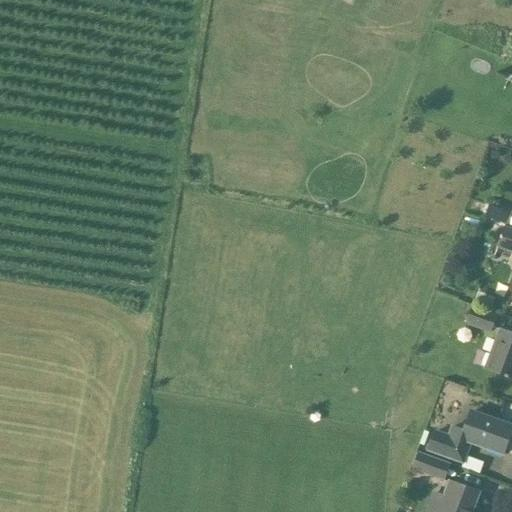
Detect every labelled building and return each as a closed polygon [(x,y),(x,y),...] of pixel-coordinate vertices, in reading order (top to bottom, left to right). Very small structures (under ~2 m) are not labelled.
[(497,247),(511,252),(511,228),(505,226),(497,247)] [(466,326),(492,335),(498,317),(473,308),(466,326)] [(487,368),(511,377),(511,334),(501,330),(487,368)] [(429,450),(459,461),(466,441),(504,455),(511,433),(511,425),(472,412),(465,431),(454,426),(450,436),(436,432),(429,450)] [(413,470),(445,482),(452,464),(419,452),(413,470)] [(451,482),(444,499),(432,495),(425,511),(472,511),(480,493),(451,482)]
